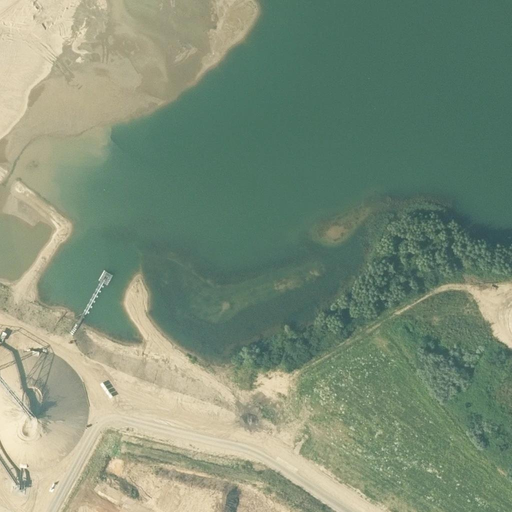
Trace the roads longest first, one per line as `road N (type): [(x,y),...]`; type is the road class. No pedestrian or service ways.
road 1 (unclassified): [(347,511),(254,452),(115,417),(93,428),(48,511)]
road 2 (track): [(299,373),(428,294),(490,289)]
